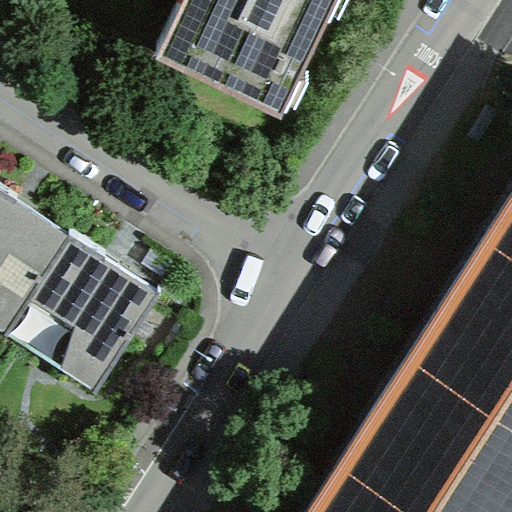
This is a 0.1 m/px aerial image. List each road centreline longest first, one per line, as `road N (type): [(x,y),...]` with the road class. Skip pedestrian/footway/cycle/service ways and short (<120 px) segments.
road 1 (residential): [(288,267),(0,78)]
road 2 (residential): [(464,0),(288,267)]
road 3 (residential): [(288,267),(130,511)]
